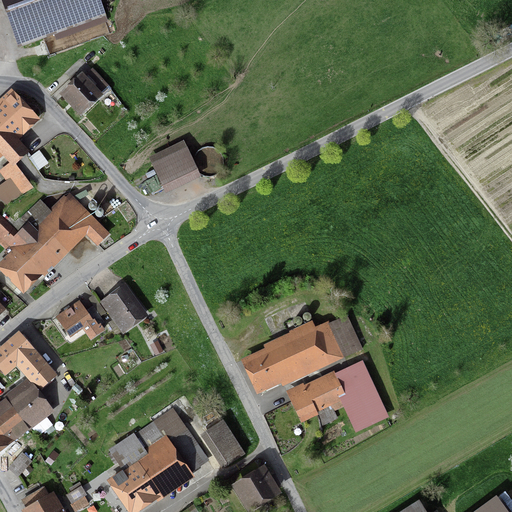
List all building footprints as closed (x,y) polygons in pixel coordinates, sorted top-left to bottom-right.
[(0,0),(16,47),(107,18),(101,0),(0,0)] [(81,122),(105,96),(81,73),(57,98),(81,122)] [(0,151),(1,151),(11,160),(2,168),(20,194),(33,184),(17,162),(28,151),(16,139),(38,118),(13,91),(0,102),(0,151)] [(186,142),(149,158),(165,193),(201,178),(200,175),(194,162),(186,142)] [(198,154),(194,162),(200,175),(212,179),(223,174),(226,166),(224,155),(217,149),(207,148),(198,154)] [(98,249),(111,237),(68,192),(47,212),(49,215),(36,228),(29,221),(18,232),(0,212),(0,245),(4,250),(0,253),(0,273),(23,298),(87,239),(98,249)] [(122,285),(99,302),(121,334),(145,317),(122,285)] [(56,316),(70,339),(84,331),(91,342),(109,330),(102,320),(95,308),(89,313),(81,300),(56,316)] [(240,361),(257,397),(345,357),(328,320),(240,361)] [(17,362),(39,387),(53,375),(19,336),(0,352),(0,364),(6,371),(17,362)] [(388,422),(362,361),(333,374),(334,377),(288,396),(301,427),(344,409),(355,436),(388,422)] [(32,383),(7,401),(27,427),(51,409),(40,394),(32,383)] [(0,447),(27,427),(7,401),(0,406),(0,447)] [(108,482),(126,511),(143,511),(196,478),(193,472),(210,461),(176,407),(154,421),(165,437),(148,448),(152,454),(108,482)] [(226,418),(199,435),(222,471),(250,454),(226,418)] [(23,453),(11,467),(19,474),(32,461),(23,453)] [(264,463),(232,482),(250,511),(255,511),(283,496),(264,463)] [(60,511),(46,487),(22,501),(28,511),(60,511)] [(80,488),(68,495),(72,503),(83,496),(80,488)] [(472,511),(511,511),(499,494),(472,511)] [(85,496),(72,504),(76,511),(89,503),(85,496)] [(424,505),(419,498),(396,511),(438,511),(432,501),(424,505)]
